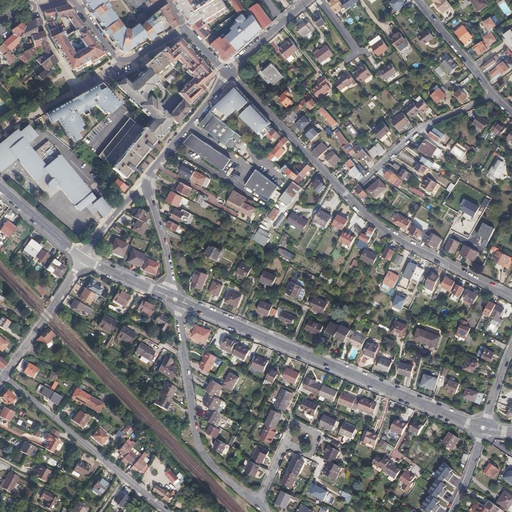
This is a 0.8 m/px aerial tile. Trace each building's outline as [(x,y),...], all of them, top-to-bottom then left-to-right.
[(83,0),(117,44),(120,49),(128,50),(147,35),(143,31),(136,23),(126,31),(103,3),(103,0),(83,0)] [(339,0),(332,0),(329,3),(335,12),(340,9),(342,12),(346,9),(341,2),(339,0)] [(347,10),(359,2),(357,0),(344,0),(341,2),(346,9),(347,10)] [(405,2),(403,0),(393,0),(390,3),(395,9),(405,2)] [(444,14),(453,8),(451,6),(446,0),(438,0),(435,2),(444,14)] [(488,4),(485,0),(470,0),(478,11),(488,4)] [(504,2),(499,5),(505,16),(511,12),(504,2)] [(178,19),(167,3),(152,15),(155,19),(162,14),(172,28),(178,24),(178,19)] [(264,29),(273,22),(259,3),(250,9),(254,14),(264,29)] [(67,4),(61,6),(64,15),(65,14),(67,14),(65,9),(70,7),(67,4)] [(61,6),(53,8),(56,16),(64,15),(61,6)] [(77,17),(70,7),(65,9),(67,14),(65,14),(71,23),(73,21),(72,20),(77,17)] [(43,10),(45,16),(51,15),(52,17),(55,17),(55,16),(56,16),(53,8),(43,10)] [(227,36),(240,50),(264,29),(254,14),(248,17),(245,14),(237,20),(240,23),(231,30),(232,33),(227,36)] [(319,14),(312,18),(319,27),(325,22),(319,14)] [(155,19),(152,15),(143,22),(153,35),(162,27),(159,24),(157,21),(155,19)] [(41,17),(35,19),(36,33),(39,32),(38,30),(44,29),(41,17)] [(83,25),(77,17),(72,20),(73,21),(71,23),(76,29),(83,25)] [(496,25),(491,17),(483,22),(488,31),(496,25)] [(35,19),(26,25),(20,37),(31,35),(34,47),(23,52),(21,53),(28,60),(37,51),(37,50),(41,48),(37,37),(36,33),(35,19)] [(303,36),(314,28),(307,19),(300,24),(301,25),(297,28),(303,36)] [(49,30),(51,37),(53,36),(58,33),(55,21),(53,21),(48,23),(48,24),(52,23),(53,28),(49,30)] [(26,25),(22,22),(11,30),(13,33),(20,38),(20,37),(26,25)] [(153,35),(143,22),(138,25),(137,23),(136,23),(143,31),(147,35),(149,38),(153,35)] [(472,36),(463,26),(455,32),(464,44),(470,40),(469,38),(472,36)] [(87,30),(85,28),(79,32),(82,38),(80,39),(85,47),(74,53),(64,37),(66,36),(63,30),(58,33),(53,36),(51,37),(55,44),(56,44),(67,62),(66,63),(71,70),(75,68),(89,60),(91,62),(104,53),(87,30)] [(503,34),(511,45),(511,31),(509,29),(503,34)] [(418,37),(424,45),(434,38),(428,30),(418,37)] [(39,32),(36,33),(37,37),(41,48),(41,49),(49,46),(46,39),(44,31),(39,32)] [(395,34),(396,35),(390,39),(397,48),(400,51),(409,45),(406,41),(407,41),(399,31),(395,34)] [(20,38),(13,33),(2,43),(8,50),(17,43),(20,38)] [(228,61),(240,50),(227,36),(225,34),(212,47),(225,61),(228,61)] [(496,40),(492,34),(485,39),(488,44),(489,45),(496,40)] [(388,47),(382,38),(372,46),(378,55),(388,47)] [(169,50),(166,47),(161,53),(171,64),(172,66),(174,63),(173,62),(177,59),(186,70),(192,78),(183,86),(184,86),(178,92),(184,99),(189,105),(205,89),(201,85),(202,84),(203,85),(212,77),(211,75),(212,74),(181,39),(169,50)] [(293,55),(299,50),(291,40),(279,49),(287,59),(293,55)] [(482,41),(480,42),(474,46),(479,54),(487,49),(485,46),(482,41)] [(8,50),(2,43),(0,44),(0,52),(6,59),(4,61),(8,65),(16,58),(21,53),(23,52),(21,49),(18,51),(19,53),(14,57),(8,50)] [(333,54),(326,45),(314,54),(321,63),(333,54)] [(49,46),(41,49),(42,52),(44,60),(52,53),(50,51),(49,46)] [(44,60),(42,52),(39,54),(40,57),(36,59),(39,65),(39,64),(44,60)] [(161,53),(160,52),(145,66),(148,69),(156,78),(171,64),(161,53)] [(37,76),(40,80),(49,71),(47,70),(57,61),(52,53),(44,60),(39,64),(44,70),(37,76)] [(293,55),(287,59),(290,63),(295,58),(293,55)] [(496,55),(483,65),(486,69),(499,59),(496,55)] [(450,56),(442,63),(450,72),(458,66),(450,56)] [(377,72),(382,79),(386,77),(387,79),(397,71),(391,62),(377,72)] [(509,68),(504,62),(489,73),(493,77),(501,71),(503,74),(509,68)] [(283,77),(270,63),(259,72),(269,83),(271,82),(274,85),(283,77)] [(372,75),(364,64),(359,67),(360,69),(353,74),(360,83),(372,75)] [(441,78),(446,74),(440,65),(435,70),(441,78)] [(148,69),(133,82),(159,106),(160,104),(154,99),(153,100),(147,94),(147,92),(159,81),(156,78),(148,69)] [(166,79),(171,85),(181,76),(176,70),(166,79)] [(348,86),(355,81),(348,71),(345,73),(340,76),(341,78),(335,83),(341,91),(347,86),(348,86)] [(501,71),(493,77),(495,80),(503,74),(501,71)] [(327,84),(329,82),(325,76),(318,82),(320,84),(317,87),(316,86),(311,89),(318,98),(323,94),(323,95),(331,89),(327,84)] [(160,135),(173,120),(169,116),(159,106),(133,82),(131,85),(125,79),(117,85),(139,107),(140,107),(154,120),(148,127),(146,129),(155,138),(157,136),(159,134),(160,135)] [(109,114),(121,104),(100,83),(85,92),(106,112),(107,111),(109,114)] [(273,128),(270,124),(271,123),(236,85),(217,104),(210,111),(223,122),(228,116),(233,112),(232,111),(236,107),(242,113),(241,114),(259,133),(261,131),(266,135),(273,128)] [(447,91),(443,86),(440,89),(437,91),(432,96),(438,103),(446,96),(444,94),(447,91)] [(291,93),(285,87),(277,95),(287,106),(293,101),(289,97),(291,95),(290,94),(291,93)] [(463,90),(461,88),(454,94),(461,102),(468,96),(466,94),(463,90)] [(106,112),(85,92),(45,114),(50,123),(57,119),(67,138),(70,136),(73,142),(79,138),(76,133),(81,130),(79,127),(82,126),(76,115),(95,105),(103,114),(106,112)] [(312,98),(314,97),(311,93),(300,103),(303,107),(307,103),(312,98)] [(312,98),(307,103),(312,109),(317,104),(312,98)] [(420,110),(422,114),(430,107),(422,98),(415,104),(420,110)] [(173,120),(177,124),(191,107),(189,105),(184,99),(181,102),(180,102),(171,112),(172,113),(169,116),(173,120)] [(403,108),(411,116),(416,112),(417,113),(420,110),(415,104),(412,100),(403,108)] [(330,116),(322,106),(315,113),(317,115),(320,112),(327,119),(330,116)] [(294,110),(288,116),(293,122),(300,117),(294,110)] [(210,111),(199,125),(232,150),(242,137),(210,111)] [(308,112),(296,124),(302,130),(310,122),(306,117),(310,114),(308,112)] [(330,116),(327,119),(333,126),(337,123),(330,116)] [(412,125),(405,116),(394,124),(400,133),(412,125)] [(488,122),(479,116),(473,123),(483,131),(488,122)] [(98,156),(103,160),(135,124),(130,119),(98,156)] [(372,131),(380,140),(390,130),(383,122),(372,131)] [(505,129),(496,122),(490,130),(500,137),(505,129)] [(346,128),(355,138),(359,135),(350,124),(346,128)] [(97,225),(110,210),(100,198),(97,201),(59,154),(56,157),(54,154),(57,152),(48,139),(34,150),(27,142),(37,134),(33,128),(30,126),(27,125),(25,126),(22,128),(21,130),(21,132),(17,135),(16,133),(12,136),(10,133),(0,141),(0,167),(6,163),(7,164),(20,153),(22,155),(20,158),(20,160),(21,162),(35,180),(37,181),(39,181),(41,180),(49,174),(55,180),(52,182),(52,184),(53,186),(55,186),(58,184),(74,205),(73,205),(79,211),(80,212),(83,212),(85,210),(97,225)] [(306,134),(312,140),(320,133),(314,126),(306,134)] [(266,135),(265,136),(270,140),(273,143),(281,136),(273,128),(266,135)] [(439,132),(440,131),(439,130),(438,131),(434,128),(432,132),(431,132),(429,135),(438,142),(439,140),(440,141),(444,135),(439,132)] [(112,169),(123,178),(129,170),(130,172),(133,169),(132,167),(148,149),(149,150),(151,147),(150,146),(156,139),(155,138),(146,129),(145,131),(112,169)] [(191,134),(183,144),(221,169),(227,160),(199,140),(196,138),(191,134)] [(285,137),(276,146),(280,150),(289,140),(285,137)] [(199,140),(227,160),(229,158),(204,142),(199,140)] [(439,156),(443,151),(427,140),(420,150),(430,157),(432,154),(436,156),(439,156)] [(352,148),(346,141),(341,145),(345,150),(348,148),(349,150),(352,148)] [(312,152),(318,159),(328,149),(323,142),(312,152)] [(384,150),(378,144),(369,151),(374,157),(379,153),(380,154),(384,150)] [(477,150),(473,146),(471,148),(467,145),(465,146),(474,153),(477,150)] [(276,146),(271,152),(275,155),(280,150),(276,146)] [(369,163),(372,160),(360,146),(355,150),(363,161),(364,162),(367,160),(369,163)] [(271,152),(266,157),(270,160),(275,155),(271,152)] [(340,160),(333,152),(325,159),(333,167),(340,160)] [(428,168),(430,169),(434,162),(424,155),(420,162),(428,168)] [(503,158),(499,155),(489,173),(498,178),(503,169),(503,162),(501,161),(503,158)] [(346,163),(351,170),(356,166),(350,159),(346,163)] [(198,167),(185,160),(180,169),(181,170),(180,173),(191,179),(196,171),(198,167)] [(428,168),(420,162),(416,169),(424,175),(428,168)] [(288,163),(281,169),(294,180),(298,176),(288,167),(290,165),(288,163)] [(294,180),(293,181),(297,184),(298,183),(298,182),(303,176),(304,176),(306,173),(308,174),(310,172),(309,171),(312,167),(308,164),(303,170),(299,174),(298,176),(294,180)] [(340,175),(346,169),(344,166),(337,171),(340,175)] [(351,170),(350,171),(350,172),(349,174),(352,179),(354,177),(356,178),(361,173),(356,166),(351,170)] [(257,168),(250,177),(273,193),(279,185),(257,168)] [(398,177),(389,170),(384,176),(398,186),(403,180),(398,177)] [(408,184),(411,186),(414,187),(419,180),(416,178),(418,175),(412,171),(410,174),(404,170),(398,177),(403,180),(405,182),(407,178),(410,180),(408,184)] [(196,171),(191,179),(207,188),(212,180),(196,171)] [(250,177),(244,185),(268,200),(273,193),(250,177)] [(433,193),(438,184),(429,178),(426,182),(427,183),(424,187),(433,193)] [(113,184),(123,192),(127,187),(122,183),(121,184),(116,180),(113,184)] [(320,180),(319,180),(311,187),(317,194),(325,186),(322,183),(323,182),(320,180)] [(386,187),(379,180),(368,189),(375,197),(386,187)] [(293,181),(279,199),(287,205),(295,194),(297,195),(302,188),(297,184),(293,181)] [(192,188),(181,182),(177,189),(179,190),(185,193),(188,195),(192,188)] [(450,192),(452,189),(455,185),(450,182),(445,189),(450,192)] [(363,197),(367,194),(361,187),(357,190),(357,191),(363,197)] [(184,197),(173,191),(167,201),(178,207),(184,197)] [(203,203),(204,201),(204,200),(204,198),(202,197),(203,196),(199,194),(196,200),(203,203)] [(228,205),(239,211),(244,202),(232,196),(229,201),(230,202),(228,205)] [(279,199),(274,206),(282,212),(287,205),(279,199)] [(478,208),(466,201),(461,210),(474,217),(478,208)] [(244,202),(239,211),(251,217),(252,214),(254,214),(257,209),(244,202)] [(190,213),(182,209),(180,212),(174,208),(170,216),(179,220),(182,215),(188,217),(190,213)] [(266,219),(271,223),(280,212),(275,208),(266,219)] [(319,209),(314,219),(326,226),(331,216),(319,209)] [(142,214),(137,212),(134,218),(145,224),(147,219),(141,216),(142,214)] [(287,214),(283,212),(275,223),(278,226),(287,214)] [(308,221),(293,212),(288,221),(303,230),(308,221)] [(400,225),(405,218),(399,214),(396,219),(397,223),(400,225)] [(348,220),(338,215),(334,224),(343,230),(348,220)] [(411,221),(412,219),(409,217),(407,219),(405,218),(400,225),(407,229),(411,221)] [(145,224),(137,219),(134,224),(133,226),(131,229),(142,235),(148,225),(145,224)] [(186,229),(169,220),(167,226),(177,231),(179,227),(186,231),(186,229)] [(0,231),(7,237),(14,228),(6,221),(0,229),(0,231)] [(407,229),(406,230),(419,238),(420,235),(422,236),(424,232),(414,226),(416,224),(411,221),(407,229)] [(495,228),(482,222),(476,234),(488,241),(495,228)] [(368,242),(375,230),(370,227),(367,233),(366,233),(366,235),(363,233),(361,238),(361,239),(368,242)] [(251,237),(264,245),(269,237),(265,235),(266,234),(265,233),(266,231),(260,228),(255,235),(253,233),(251,237)] [(437,246),(442,239),(428,229),(422,239),(428,243),(428,241),(437,246)] [(355,236),(344,231),(340,239),(351,245),(355,236)] [(34,257),(43,245),(40,243),(38,245),(28,238),(21,247),(34,257)] [(445,248),(455,253),(460,243),(450,238),(445,248)] [(127,244),(115,239),(110,251),(122,256),(127,244)] [(368,242),(361,239),(358,245),(365,249),(368,242)] [(474,261),(479,252),(465,245),(461,254),(474,261)] [(493,245),(491,249),(498,252),(494,260),(508,268),(511,259),(511,258),(502,253),(503,251),(493,245)] [(222,251),(210,246),(206,254),(218,260),(222,251)] [(395,251),(388,247),(383,256),(390,260),(395,251)] [(278,253),(292,259),(294,254),(280,248),(278,253)] [(128,261),(141,265),(145,254),(140,252),(132,249),(128,261)] [(378,256),(365,250),(361,258),(374,265),(378,256)] [(44,263),(49,256),(42,251),(37,258),(44,263)] [(403,258),(398,255),(394,262),(400,265),(403,258)] [(59,263),(53,259),(50,263),(46,269),(51,273),(52,272),(59,278),(65,269),(59,264),(59,263)] [(159,264),(147,259),(143,269),(155,274),(159,264)] [(355,269),(359,261),(354,259),(350,267),(355,269)] [(254,267),(244,261),(237,272),(247,278),(254,267)] [(377,264),(375,263),(369,274),(372,275),(377,264)] [(412,278),(417,267),(409,263),(403,275),(411,279),(412,278)] [(423,270),(417,267),(412,278),(418,281),(423,270)] [(207,274),(198,270),(192,284),(201,288),(207,274)] [(276,276),(264,271),(260,280),(272,285),(276,276)] [(399,277),(389,271),(383,282),(384,283),(391,286),(393,288),(399,277)] [(320,277),(331,283),(334,278),(322,272),(320,277)] [(440,276),(431,272),(424,287),(432,291),(434,286),(435,286),(440,276)] [(450,292),(455,282),(446,278),(442,287),(450,292)] [(95,294),(98,296),(104,287),(91,279),(85,288),(95,294)] [(223,285),(213,281),(209,292),(218,296),(223,285)] [(301,287),(289,282),(285,292),(296,297),(301,287)] [(34,287),(42,296),(50,289),(46,284),(42,288),(38,283),(34,287)] [(421,285),(418,283),(411,296),(415,298),(421,285)] [(457,286),(454,284),(452,288),(455,289),(453,293),(461,297),(463,293),(462,293),(464,288),(457,284),(457,286)] [(85,288),(79,298),(89,304),(95,294),(85,288)] [(478,295),(467,289),(462,297),(473,304),(478,295)] [(119,290),(113,300),(124,306),(130,296),(119,290)] [(241,296),(230,291),(226,301),(237,306),(241,296)] [(406,299),(397,295),(392,307),(401,311),(406,299)] [(327,303),(314,297),(311,305),(315,307),(314,310),(323,313),(327,303)] [(85,305),(75,299),(71,306),(74,308),(73,310),(79,314),(85,305)] [(124,306),(113,300),(111,302),(122,309),(124,306)] [(154,307),(142,301),(137,309),(148,316),(154,307)] [(272,306),(261,301),(257,311),(268,316),(272,306)] [(496,305),(489,302),(484,313),(490,316),(496,305)] [(504,309),(496,305),(490,316),(490,317),(493,319),(490,323),(496,326),(504,309)] [(277,310),(274,317),(291,324),(294,317),(277,310)] [(116,322),(104,315),(98,326),(110,333),(116,322)] [(168,322),(157,316),(154,321),(160,324),(158,328),(163,330),(168,322)] [(10,323),(2,317),(0,319),(0,327),(5,331),(10,323)] [(467,323),(461,320),(459,324),(461,325),(457,335),(465,339),(470,329),(465,327),(467,323)] [(324,327),(312,321),(307,330),(319,336),(324,327)] [(335,337),(341,326),(331,321),(326,332),(335,337)] [(407,326),(396,321),(391,332),(400,336),(401,335),(403,336),(405,331),(404,331),(407,326)] [(351,329),(342,324),(341,326),(335,337),(339,339),(340,338),(345,340),(345,339),(349,332),(351,329)] [(209,347),(214,338),(208,334),(209,333),(196,325),(190,335),(209,347)] [(135,334),(122,327),(117,336),(129,344),(135,334)] [(45,340),(53,333),(48,328),(37,340),(40,344),(43,341),(45,342),(46,341),(45,340)] [(440,338),(419,328),(415,339),(436,348),(440,338)] [(361,349),(365,339),(353,333),(353,334),(349,332),(345,339),(349,341),(348,343),(361,349)] [(238,344),(239,342),(226,335),(220,346),(234,354),(234,353),(238,344)] [(111,337),(105,347),(108,348),(114,338),(111,337)] [(172,341),(169,346),(175,350),(178,345),(172,341)] [(378,347),(368,342),(363,354),(373,358),(378,347)] [(155,352),(140,343),(135,352),(150,361),(155,352)] [(251,350),(238,344),(234,353),(246,359),(251,350)] [(494,353),(480,347),(477,356),(491,361),(491,360),(492,361),(493,358),(492,357),(494,353)] [(209,372),(218,357),(208,351),(201,363),(202,364),(200,367),(209,372)] [(171,360),(165,356),(157,370),(171,378),(176,371),(168,366),(171,360)] [(267,361),(256,356),(251,366),(263,371),(267,361)] [(392,363),(381,358),(376,368),(388,372),(392,363)] [(478,362),(468,358),(464,368),(474,372),(478,362)] [(400,363),(397,373),(411,377),(413,366),(400,363)] [(24,372),(32,377),(37,368),(29,364),(24,372)] [(280,367),(273,364),(263,384),(270,387),(280,367)] [(300,375),(287,368),(282,378),(294,384),(300,375)] [(54,382),(58,375),(52,372),(48,379),(54,382)] [(230,372),(223,386),(233,391),(240,376),(230,372)] [(437,381),(438,379),(424,374),(420,386),(434,390),(437,381)] [(487,380),(469,374),(466,381),(469,383),(470,379),(485,385),(487,380)] [(319,395),(323,387),(314,383),(315,382),(308,378),(304,389),(319,395)] [(207,391),(209,392),(216,396),(223,385),(212,379),(210,384),(211,385),(207,391)] [(460,384),(449,379),(445,389),(455,394),(460,384)] [(167,383),(161,393),(162,394),(173,400),(179,390),(167,383)] [(337,391),(323,385),(323,387),(319,395),(318,396),(333,402),(337,391)] [(46,388),(45,387),(41,395),(50,400),(49,401),(57,405),(61,397),(53,392),(50,390),(46,388)] [(484,395),(466,388),(463,397),(480,404),(484,395)] [(85,405),(90,397),(76,389),(72,398),(85,405)] [(282,389),(274,406),(284,411),(292,393),(282,389)] [(5,402),(7,405),(9,403),(9,404),(14,397),(7,391),(2,398),(5,401),(5,402)] [(202,403),(210,408),(216,411),(222,400),(216,396),(209,392),(202,403)] [(360,400),(342,392),(338,403),(356,410),(356,409),(360,400)] [(162,394),(156,404),(169,411),(174,401),(173,400),(162,394)] [(103,404),(90,397),(85,405),(99,412),(103,404)] [(361,398),(360,400),(356,409),(373,416),(376,407),(372,405),(373,403),(365,400),(365,399),(361,398)] [(319,406),(306,400),(302,409),(310,413),(309,415),(314,417),(319,406)] [(5,408),(0,415),(0,417),(9,422),(14,413),(5,408)] [(210,408),(204,418),(214,424),(220,413),(216,411),(210,408)] [(272,410),(265,424),(267,425),(275,429),(281,415),(272,410)] [(82,427),(89,418),(80,411),(74,420),(82,427)] [(336,422),(323,416),(319,425),(332,431),(336,422)] [(407,425),(396,419),(389,432),(394,434),(395,432),(402,435),(407,425)] [(418,436),(423,427),(414,421),(409,430),(418,436)] [(132,426),(129,423),(123,432),(126,434),(132,426)] [(211,424),(207,432),(216,437),(220,429),(211,424)] [(356,430),(343,424),(339,434),(345,436),(341,442),(349,446),(356,430)] [(275,429),(267,425),(260,438),(271,443),(277,430),(275,429)] [(102,445),(108,437),(99,429),(92,437),(102,445)] [(377,436),(365,431),(361,441),(374,445),(377,436)] [(459,439),(449,433),(443,443),(452,450),(459,439)] [(44,441),(57,448),(60,442),(47,435),(44,441)] [(119,443),(123,438),(119,435),(117,438),(115,437),(114,439),(119,443)] [(222,452),(227,443),(218,438),(214,446),(218,448),(217,449),(222,452)] [(381,440),(379,446),(392,452),(395,447),(381,440)] [(54,454),(57,448),(44,441),(42,443),(46,445),(45,449),(54,454)] [(35,448),(25,442),(20,452),(30,457),(35,448)] [(123,458),(130,450),(131,449),(124,442),(118,450),(122,453),(120,456),(123,458)] [(254,459),(252,462),(259,465),(260,462),(261,463),(265,455),(267,456),(269,451),(258,446),(252,458),(254,459)] [(327,453),(323,459),(329,462),(332,464),(338,451),(328,446),(325,452),(327,453)] [(139,458),(130,450),(123,458),(122,460),(124,462),(126,460),(133,466),(139,458)] [(143,454),(139,458),(133,466),(131,468),(134,471),(136,468),(143,474),(148,468),(145,465),(146,464),(143,461),(147,457),(143,454)] [(389,462),(390,461),(383,456),(381,459),(377,456),(371,464),(374,467),(376,464),(380,466),(379,468),(383,471),(389,462)] [(297,476),(298,477),(304,463),(293,458),(287,472),(288,472),(297,476)] [(252,462),(250,461),(245,473),(254,477),(260,466),(259,465),(252,462)] [(335,480),(341,468),(332,464),(329,462),(323,474),(335,480)] [(383,471),(383,472),(386,474),(388,473),(390,475),(388,477),(392,480),(398,472),(394,469),(396,466),(389,462),(383,471)] [(89,467),(83,464),(82,465),(77,463),(73,471),(83,477),(89,467)] [(499,470),(490,464),(484,472),(493,478),(499,470)] [(45,483),(51,472),(37,465),(31,476),(45,483)] [(411,471),(418,476),(421,472),(415,467),(411,471)] [(174,486),(180,481),(171,469),(165,474),(174,486)] [(292,489),(297,476),(288,472),(282,485),(292,489)] [(11,494),(19,478),(9,473),(1,489),(11,494)] [(429,490),(435,479),(426,474),(420,485),(429,490)] [(104,490),(111,481),(102,475),(96,484),(104,490)] [(403,475),(397,484),(401,486),(403,483),(407,485),(406,487),(410,489),(416,480),(409,475),(407,478),(403,475)] [(329,491),(313,483),(308,492),(324,501),(329,491)] [(417,486),(410,498),(420,505),(427,493),(417,486)] [(158,487),(155,491),(170,502),(173,498),(170,495),(171,495),(167,492),(166,493),(163,490),(163,491),(158,487)] [(51,497),(51,496),(39,489),(36,497),(43,501),(40,506),(51,511),(56,499),(51,497)] [(292,495),(282,491),(276,505),(286,509),(292,495)] [(351,496),(343,491),(341,495),(345,498),(343,503),(347,505),(351,496)] [(132,498),(123,492),(116,502),(125,508),(132,498)] [(497,503),(507,510),(511,503),(511,496),(505,492),(497,503)] [(179,511),(181,511),(186,506),(181,501),(175,508),(179,511)] [(476,511),(489,511),(491,510),(482,504),(479,501),(473,509),(476,511)] [(85,511),(87,510),(81,506),(82,505),(79,502),(71,511),(85,511)]
